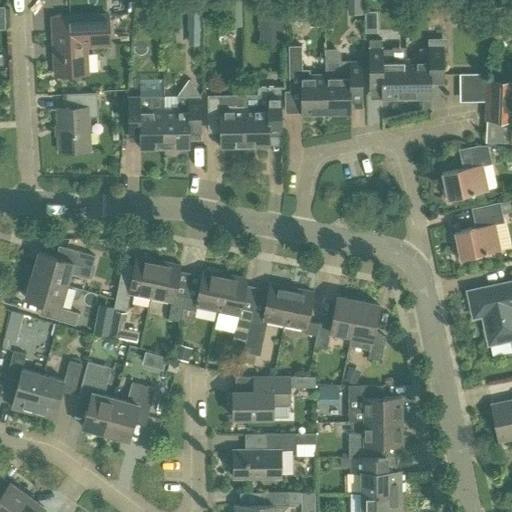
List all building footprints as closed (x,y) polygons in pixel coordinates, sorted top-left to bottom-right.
[(241,0),(228,0),(229,23),(242,22),(241,0)] [(347,0),(348,11),(364,10),(363,0),(347,0)] [(200,1),(187,1),(188,42),(201,42),(200,1)] [(365,7),(365,28),(377,28),(377,6),(365,7)] [(259,47),(283,47),(283,10),(259,10),(259,47)] [(323,10),(309,11),(309,27),(323,26),(323,10)] [(108,15),(84,16),(52,18),(55,76),(87,74),(86,47),(109,46),(108,15)] [(381,39),(368,39),(369,75),(381,75),(382,97),(382,99),(406,99),(405,59),(392,59),(391,49),(381,49),(381,39)] [(325,114),(325,74),(309,75),(309,69),(301,69),(301,45),(288,46),(289,91),(301,91),(301,115),(325,114)] [(325,74),(325,114),(350,114),(349,90),(361,89),(361,61),(341,62),(341,53),(336,48),(325,48),(325,74)] [(419,59),(405,59),(406,99),(430,98),(430,85),(430,74),(442,74),(442,52),(428,53),(428,48),(419,48),(419,59)] [(485,101),(487,79),(486,79),(486,73),(459,73),(459,102),(482,102),(485,101)] [(164,108),(164,149),(189,149),(188,124),(200,124),(200,95),(189,79),(177,96),(177,108),(164,108)] [(511,121),(511,79),(487,79),(485,101),(482,102),(485,101),(484,121),(486,121),(485,142),(502,142),(503,122),(511,121)] [(280,123),(280,87),(257,87),(257,107),(244,107),(244,147),(269,147),(268,123),(280,123)] [(62,95),(63,109),(57,109),(59,152),(89,151),(87,117),(97,117),(96,93),(62,95)] [(140,149),(164,149),(164,108),(163,93),(128,93),(129,125),(139,125),(140,149)] [(244,147),(244,107),(243,95),(207,96),(208,124),(220,124),(220,148),(244,147)] [(447,199),(487,191),(482,165),(491,163),(487,145),(478,145),(458,149),(462,168),(442,173),(447,199)] [(471,208),(475,228),(454,232),(460,259),(500,250),(494,224),(504,222),(499,202),(471,208)] [(31,275),(66,285),(70,273),(89,279),(91,267),(95,255),(67,247),(66,248),(58,245),(55,256),(38,251),(31,275)] [(150,297),(158,260),(136,256),(134,266),(122,263),(119,283),(114,308),(126,310),(129,293),(150,297)] [(180,321),(183,309),(185,297),(174,294),(179,265),(158,260),(150,297),(171,302),(168,319),(180,321)] [(217,311),(225,274),(203,270),(197,299),(185,297),(183,309),(195,311),(196,307),(217,311)] [(245,348),(252,310),(240,308),(246,278),(225,274),(217,311),(238,315),(233,339),(246,341),(244,348),(245,348)] [(60,307),(66,285),(31,275),(25,298),(50,305),(46,316),(75,325),(78,313),(60,307)] [(472,318),(482,316),(488,344),(511,339),(511,280),(467,290),(472,318)] [(284,324),(291,287),(270,283),(264,312),(252,310),(245,348),(256,351),(261,324),(262,324),(263,320),(284,324)] [(316,335),(319,323),(307,321),(313,292),(291,287),(284,324),(305,329),(304,333),(316,335)] [(351,335),(358,301),(337,296),(331,325),(319,323),(316,335),(314,347),(327,349),(330,331),(350,335),(351,335)] [(385,336),(373,334),(379,305),(358,301),(351,335),(350,335),(349,345),(370,350),(368,358),(381,360),(385,336)] [(136,343),(139,331),(124,328),(127,313),(114,311),(109,338),(136,343)] [(10,314),(7,326),(20,330),(23,317),(10,314)] [(178,344),(174,358),(188,362),(192,348),(178,344)] [(32,413),(42,374),(21,368),(25,353),(13,350),(6,375),(18,379),(10,407),(32,413)] [(53,419),(61,390),(73,394),(82,364),(69,360),(64,380),(42,374),(32,413),(53,419)] [(167,370),(174,372),(177,373),(179,363),(169,360),(167,370)] [(78,398),(89,401),(81,427),(105,433),(114,398),(103,395),(111,367),(88,361),(78,398)] [(226,371),(238,374),(240,365),(228,362),(226,371)] [(348,366),(343,380),(356,385),(361,370),(348,366)] [(228,387),(231,374),(213,370),(210,384),(228,387)] [(315,387),(315,376),(235,378),(235,392),(233,392),(233,393),(228,393),(228,406),(233,406),(233,418),(273,418),(273,405),(290,404),(289,387),(315,387)] [(114,398),(105,433),(128,440),(135,414),(146,417),(154,388),(131,382),(126,401),(114,398)] [(365,422),(401,421),(401,397),(374,397),(374,385),(348,385),(349,422),(365,422)] [(511,401),(491,406),(498,439),(511,435),(511,401)] [(375,457),(397,457),(397,445),(401,445),(401,421),(365,422),(365,433),(349,433),(349,458),(351,458),(375,457)] [(234,479),(281,478),(280,451),(296,450),(296,444),(316,443),(316,433),(296,434),(265,434),(265,450),(233,451),(234,479)] [(361,493),(401,493),(401,471),(397,471),(397,457),(375,457),(351,458),(351,472),(361,472),(361,493)] [(15,511),(27,496),(9,483),(0,496),(0,511),(15,511)] [(233,511),(282,511),(287,507),(297,507),(301,503),(301,493),(288,492),(262,493),(262,505),(234,505),(233,511)] [(401,511),(401,493),(361,493),(361,511),(401,511)] [(41,511),(44,509),(27,496),(15,511),(41,511)]
